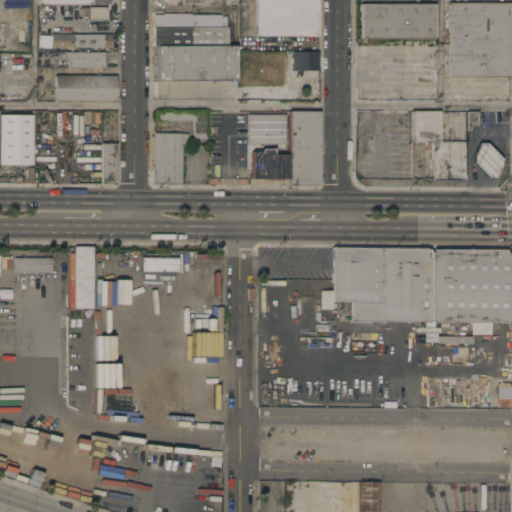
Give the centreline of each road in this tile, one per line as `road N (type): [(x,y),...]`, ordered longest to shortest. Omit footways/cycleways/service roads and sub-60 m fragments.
road 1 (residential): [(242,511),(241,202)]
road 2 (residential): [(511,420),(242,419)]
road 3 (residential): [(511,472),(242,471)]
road 4 (secondary): [(241,202),(0,200)]
road 5 (residential): [(339,0),(339,203)]
road 6 (tertiary): [(135,201),(136,0)]
road 7 (secondary): [(511,203),(339,203)]
